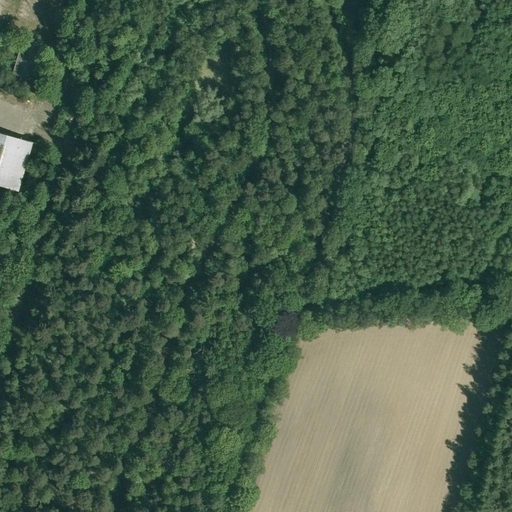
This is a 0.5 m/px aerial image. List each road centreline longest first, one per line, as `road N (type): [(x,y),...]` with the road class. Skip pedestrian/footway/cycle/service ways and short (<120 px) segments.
road 1 (track): [(109,511),(187,293),(258,147),(268,65),(255,0)]
road 2 (unclassified): [(220,511),(395,0)]
